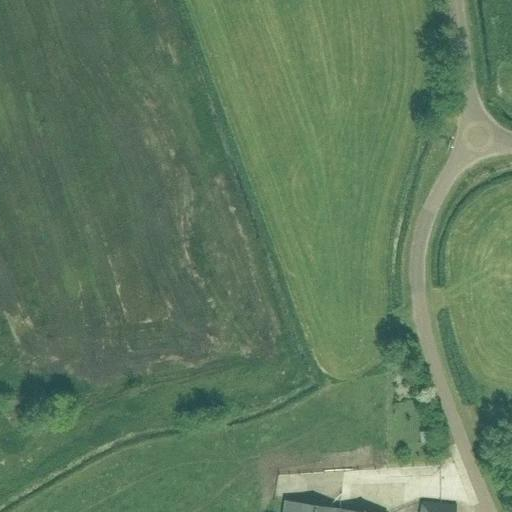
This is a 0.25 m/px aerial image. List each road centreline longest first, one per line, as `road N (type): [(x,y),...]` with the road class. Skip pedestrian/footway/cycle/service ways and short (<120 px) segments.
road 1 (unclassified): [(486,511),(428,347),(416,279),(419,231),(474,142)]
road 2 (unclassified): [(474,142),(454,0)]
